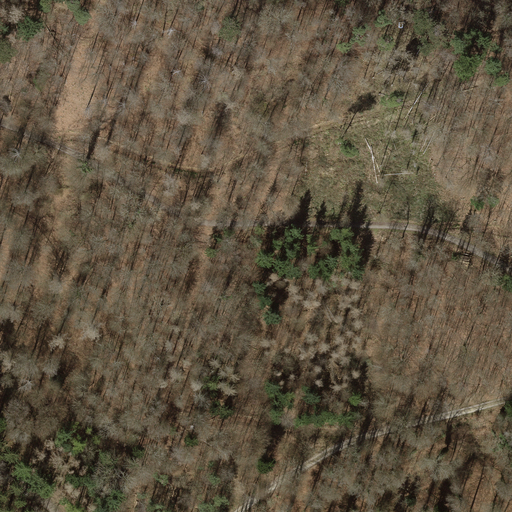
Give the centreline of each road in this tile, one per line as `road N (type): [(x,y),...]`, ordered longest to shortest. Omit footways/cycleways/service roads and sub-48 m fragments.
road 1 (track): [(0,198),(50,236),(131,370),(162,401),(356,439),(511,435)]
road 2 (track): [(0,122),(81,156),(191,220),(407,225),(511,270)]
road 3 (track): [(44,140),(84,138),(174,170),(207,173),(466,77),(511,76)]
road 4 (track): [(239,511),(306,463),(356,439),(511,397)]
road 5 (track): [(0,372),(51,391),(134,442),(232,420)]
